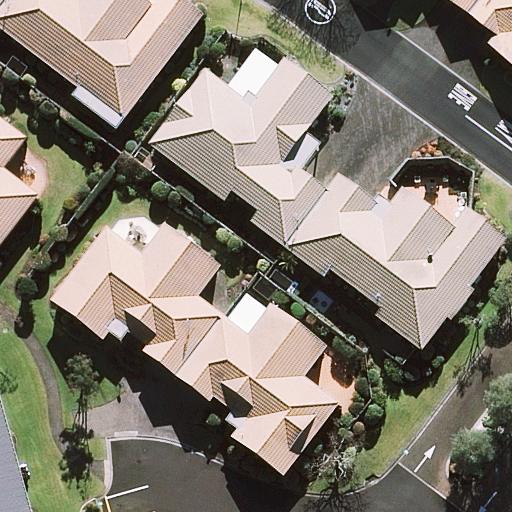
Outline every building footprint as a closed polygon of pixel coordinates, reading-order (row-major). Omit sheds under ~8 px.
[(112,134),(202,17),(179,0),(162,0),(156,9),(143,0),(0,0),(0,27),(1,25),(81,86),(69,101),(112,134)] [(511,0),(469,0),(506,27),(496,39),(511,51),(511,0)] [(207,78),(156,145),(422,348),(505,241),(471,216),(456,235),(406,197),(388,222),(336,182),(324,198),(281,165),(327,106),(284,73),(253,113),(207,78)] [(0,248),(36,201),(4,176),(29,144),(0,121),(0,248)] [(146,263),(111,237),(60,302),(107,337),(117,324),(250,425),(239,439),(285,474),(338,405),(302,378),(322,352),(272,314),(251,341),(199,301),(220,274),(168,234),(146,263)] [(48,511),(13,384),(0,375),(0,511),(48,511)]
